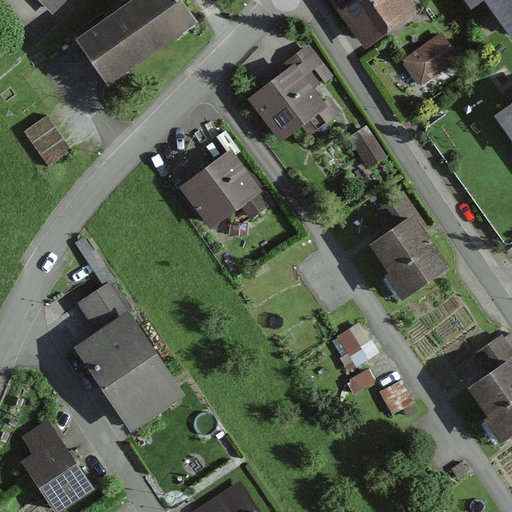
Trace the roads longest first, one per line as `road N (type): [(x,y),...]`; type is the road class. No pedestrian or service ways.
road 1 (residential): [(205,78),(386,324),(511,511)]
road 2 (residential): [(496,287),(322,25),(291,0)]
road 3 (residential): [(205,78),(97,186),(13,324)]
road 4 (residential): [(13,324),(53,368),(151,511)]
